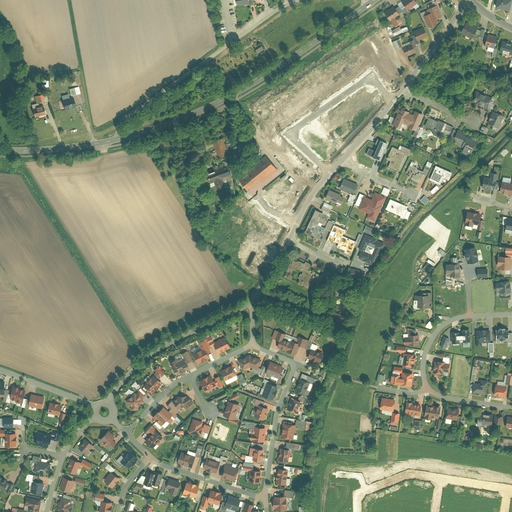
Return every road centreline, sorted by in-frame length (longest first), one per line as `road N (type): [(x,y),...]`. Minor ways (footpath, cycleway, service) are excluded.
road 1 (tertiary): [(368,3),(238,91),(116,138)]
road 2 (residential): [(116,138),(118,123),(287,0)]
road 3 (residential): [(328,174),(295,142),(296,127),(367,79),(391,103)]
road 4 (residential): [(107,401),(148,356),(252,302)]
road 5 (residential): [(511,314),(457,317),(438,328),(421,359),(427,388)]
road 6 (residential): [(265,498),(279,404),(297,363)]
road 7 (track): [(68,0),(91,135)]
road 8 (residential): [(149,456),(265,498)]
